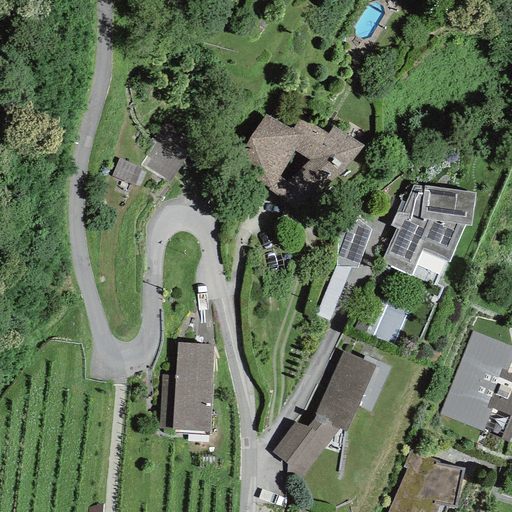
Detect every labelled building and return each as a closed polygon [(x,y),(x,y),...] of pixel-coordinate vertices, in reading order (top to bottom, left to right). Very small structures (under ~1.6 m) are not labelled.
[(345,170),(364,145),(332,126),(328,134),(298,120),(292,129),(265,113),(231,170),(269,188),(267,189),(294,207),(331,181),(345,170)] [(195,143),(164,125),(140,165),(171,183),(195,143)] [(134,186),(142,168),(119,159),(112,177),(134,186)] [(424,187),(412,185),(406,203),(401,201),(390,226),(396,228),(380,263),(411,276),(423,250),(449,262),(464,225),(471,226),(475,193),(424,186),(424,187)] [(370,230),(357,220),(338,233),(336,267),(357,268),(370,230)] [(403,334),(407,299),(386,296),(382,332),(403,334)] [(365,334),(370,323),(359,318),(354,329),(365,334)] [(511,443),(511,347),(472,331),(439,415),(511,443)] [(210,431),(213,345),(176,343),(174,376),(162,375),(159,429),(210,431)] [(376,367),(343,352),(314,414),(316,415),(313,420),(307,427),(295,422),(271,452),(287,464),(286,472),(294,471),(303,478),(339,429),(346,432),(376,367)] [(439,461),(410,450),(403,466),(407,468),(387,511),(436,511),(440,506),(457,508),(463,470),(438,464),(439,461)]
